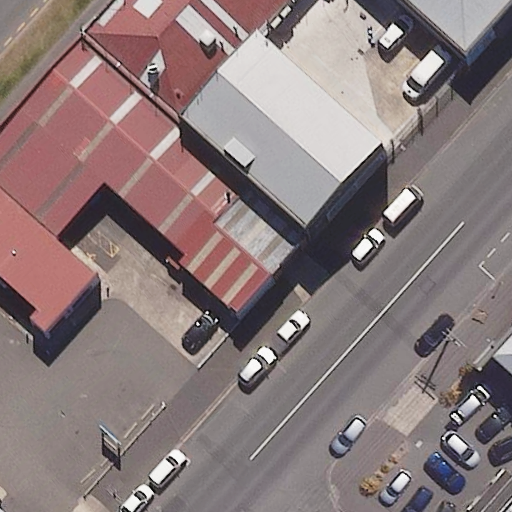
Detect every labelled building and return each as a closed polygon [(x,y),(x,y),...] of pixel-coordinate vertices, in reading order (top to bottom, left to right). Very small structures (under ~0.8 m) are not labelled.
[(302,0),(123,0),(88,40),(188,130),(265,43),(302,0)] [(511,24),(511,0),(403,0),(477,65),(511,24)] [(188,130),(88,40),(0,137),(0,189),(61,244),(111,189),(192,263),(256,190),(188,130)] [(265,43),(188,130),(256,190),(318,244),(394,157),(265,43)] [(61,244),(0,189),(0,440),(34,471),(125,370),(110,357),(113,353),(59,304),(90,270),(61,244)] [(318,244),(256,190),(192,263),(113,353),(110,357),(125,370),(171,410),(318,244)] [(511,324),(498,340),(511,352),(511,324)] [(0,511),(44,511),(0,471),(0,511)]
